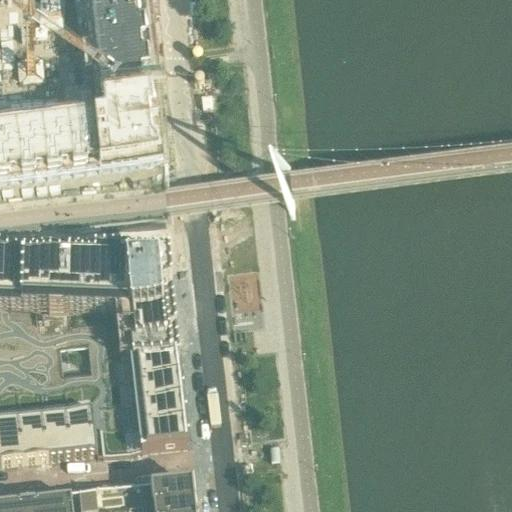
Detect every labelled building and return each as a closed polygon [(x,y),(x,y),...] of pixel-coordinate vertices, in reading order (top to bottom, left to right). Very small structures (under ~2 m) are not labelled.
[(0,190),(8,190),(11,189),(21,188),(37,187),(47,186),(63,184),(73,183),(89,181),(99,180),(102,179),(114,178),(137,175),(140,175),(150,174),(152,174),(160,173),(161,173),(160,170),(159,157),(158,153),(157,140),(156,137),(155,124),(155,121),(153,108),(153,105),(144,106),(144,105),(143,105),(142,96),(141,96),(140,84),(141,84),(141,83),(141,82),(150,81),(150,78),(144,79),(143,71),(143,69),(142,70),(141,60),(142,60),(142,59),(141,51),(147,50),(146,47),(141,48),(140,38),(139,39),(137,29),(139,29),(138,20),(143,19),(143,16),(137,17),(136,7),(135,8),(134,0),(74,0),(80,41),(81,57),(83,72),(85,87),(84,87),(78,88),(63,90),(64,100),(58,100),(5,106),(0,106),(0,190)] [(4,0),(6,19),(7,19),(8,19),(8,18),(26,16),(26,17),(27,17),(24,0),(4,0)] [(24,0),(27,17),(28,17),(28,16),(46,14),(46,15),(47,15),(45,0),(24,0)] [(66,0),(45,0),(47,15),(48,15),(48,14),(66,12),(66,13),(68,12),(66,0)] [(56,27),(48,28),(50,40),(58,39),(56,27)] [(48,28),(40,29),(42,41),(50,40),(48,28)] [(16,32),(8,33),(9,45),(17,44),(16,32)] [(8,33),(0,33),(0,34),(1,45),(9,45),(8,33)] [(0,306),(5,306),(45,308),(69,309),(93,310),(108,310),(118,311),(131,311),(132,317),(127,318),(128,327),(130,345),(131,357),(132,360),(179,354),(177,342),(178,341),(177,341),(176,328),(177,328),(177,327),(176,327),(174,315),(175,315),(174,314),(172,294),(173,294),(173,293),(172,293),(171,285),(172,285),(171,285),(171,284),(170,271),(170,270),(169,269),(169,266),(95,263),(95,264),(94,274),(86,273),(86,266),(88,266),(88,263),(86,263),(86,264),(79,263),(79,262),(78,262),(78,263),(70,263),(70,262),(69,262),(69,263),(69,265),(68,265),(62,265),(62,264),(61,264),(61,263),(60,263),(59,264),(59,265),(53,264),(52,264),(52,262),(51,262),(51,261),(50,261),(50,262),(49,262),(49,272),(41,271),(41,264),(42,264),(42,261),(41,261),(41,262),(34,261),(33,261),(25,261),(25,260),(24,260),(24,261),(17,261),(17,260),(16,260),(15,260),(15,261),(8,260),(8,259),(7,259),(7,260),(0,260),(0,306)] [(231,282),(235,330),(265,328),(262,293),(261,293),(260,279),(231,282)] [(132,360),(130,360),(133,384),(179,379),(176,356),(178,356),(179,356),(179,355),(180,355),(179,354),(132,360)] [(179,379),(133,384),(136,408),(181,403),(179,380),(179,379)] [(181,403),(136,408),(138,432),(184,426),(182,404),(181,403)] [(91,414),(68,417),(73,463),(74,462),(80,461),(80,462),(81,462),(81,461),(87,461),(88,461),(88,460),(96,460),(97,460),(97,459),(98,459),(93,414),(91,414)] [(68,417),(44,419),(49,465),(50,465),(56,464),(57,464),(63,463),(63,464),(64,463),(72,462),(72,463),(73,463),(68,417)] [(44,419),(20,422),(25,468),(25,467),(48,465),(49,465),(44,419)] [(20,422),(0,424),(0,458),(1,470),(4,470),(10,469),(25,468),(20,422)] [(184,426),(138,432),(141,456),(141,457),(154,456),(176,453),(187,452),(187,451),(187,450),(184,428),(184,426)] [(151,493),(139,495),(141,511),(177,511),(195,510),(195,509),(195,508),(194,508),(194,504),(195,503),(194,503),(194,498),(193,493),(193,492),(193,489),(173,491),(172,490),(171,491),(151,493)] [(79,502),(78,502),(78,503),(79,503),(80,511),(141,511),(139,495),(134,495),(133,494),(132,496),(122,497),(116,497),(115,497),(115,498),(99,499),(98,499),(97,500),(81,501),(80,501),(79,502)] [(28,507),(27,507),(27,511),(72,511),(71,502),(49,505),(28,507)]
